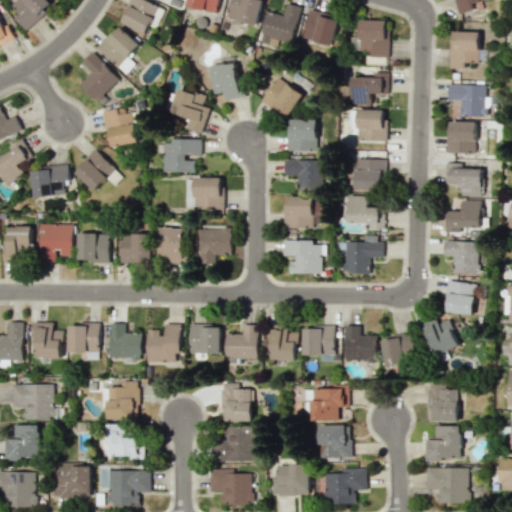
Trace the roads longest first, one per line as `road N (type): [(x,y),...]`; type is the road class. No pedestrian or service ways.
road 1 (residential): [(396,0),(423,23),(416,273),(408,288),(397,296),(0,291)]
road 2 (residential): [(254,291),(259,172),(247,140)]
road 3 (residential): [(0,83),(54,52),(99,0)]
